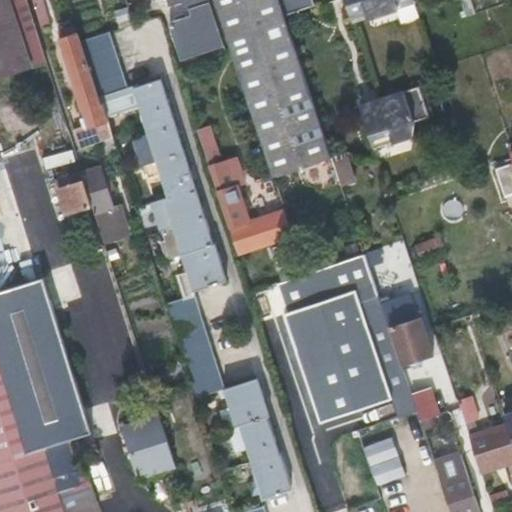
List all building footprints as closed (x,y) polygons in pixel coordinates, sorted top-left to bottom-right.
[(0,0),(0,75),(31,66),(9,0),(0,0)] [(29,0),(9,0),(31,66),(48,61),(29,0)] [(43,0),(35,0),(44,27),(51,25),(43,0)] [(183,55),(224,42),(210,0),(170,0),(171,4),(182,1),(185,8),(189,7),(196,5),(197,11),(191,13),(170,20),(183,55)] [(215,0),(235,57),(274,176),(302,166),(271,70),(301,60),(280,0),(215,0)] [(346,0),(353,18),(367,14),(368,17),(399,7),(398,3),(406,0),(346,0)] [(82,147),(108,139),(115,137),(110,120),(105,105),(101,106),(77,30),(60,34),(90,126),(76,130),(82,147)] [(112,31),(87,39),(105,94),(130,86),(112,31)] [(354,42),(340,46),(349,72),(362,67),(354,42)] [(302,166),(333,156),(306,76),(301,60),(271,70),(302,166)] [(216,243),(162,80),(136,89),(142,110),(179,225),(169,228),(171,233),(166,235),(173,257),(188,252),(200,288),(229,280),(219,242),(216,243)] [(105,94),(102,95),(105,105),(110,120),(142,110),(136,89),(134,84),(130,86),(105,94)] [(360,105),(374,147),(413,134),(415,122),(429,116),(418,85),(379,98),(360,105)] [(210,163),(212,170),(227,165),(215,130),(201,134),(210,163)] [(132,139),(153,195),(168,190),(147,133),(132,139)] [(333,156),(342,184),(357,179),(347,151),(333,156)] [(214,178),(220,194),(244,186),(250,184),(242,160),(227,165),(212,170),(214,178)] [(511,193),(511,163),(497,169),(505,196),(511,193)] [(84,172),(94,205),(96,212),(115,206),(103,166),(84,172)] [(83,170),(58,179),(69,213),(94,205),(84,172),(83,170)] [(228,222),(234,239),(258,232),(244,186),(220,194),(228,222)] [(269,248),(296,240),(286,209),(259,218),(269,248)] [(441,235),(416,242),(420,258),(445,251),(441,235)] [(0,294),(0,301),(47,451),(88,438),(87,434),(60,349),(65,347),(44,281),(0,294)] [(332,338),(329,339),(353,412),(394,400),(413,394),(403,363),(383,304),(380,294),(324,312),(332,338)] [(227,398),(237,427),(241,425),(249,449),(265,497),(292,489),(269,417),(271,416),(259,378),(227,387),(197,295),(171,302),(200,396),(218,390),(221,399),(227,398)] [(411,296),(383,304),(403,363),(433,354),(421,318),(419,319),(411,296)] [(0,464),(47,451),(0,301),(0,464)] [(353,412),(329,339),(299,349),(323,422),(353,412)] [(87,434),(88,438),(94,436),(65,347),(60,349),(87,434)] [(414,396),(419,412),(422,421),(440,415),(432,391),(414,396)] [(394,400),(401,419),(419,412),(414,396),(413,394),(394,400)] [(458,400),(461,409),(465,421),(479,415),(473,395),(458,400)] [(135,479),(171,468),(156,424),(150,404),(142,406),(146,419),(119,428),(135,479)] [(511,433),(508,421),(470,435),(474,447),(482,473),(511,461),(511,433)] [(241,425),(237,427),(230,430),(237,454),(249,449),(241,425)] [(375,481),(404,475),(397,437),(368,442),(375,481)] [(0,511),(66,511),(66,509),(60,493),(47,451),(0,464),(0,511)] [(474,511),(455,455),(431,463),(446,511),(474,511)] [(97,511),(94,500),(66,509),(66,511),(97,511)]
